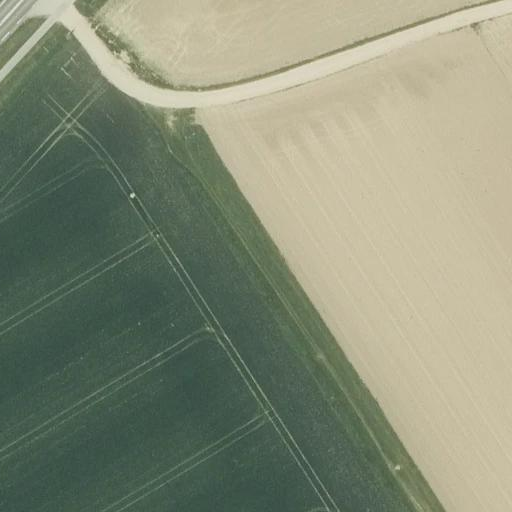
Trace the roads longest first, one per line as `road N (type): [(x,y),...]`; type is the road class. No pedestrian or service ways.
road 1 (track): [(52,0),(122,82),(154,99),(176,100),(207,98),(407,30),(511,4)]
road 2 (track): [(154,99),(419,511)]
